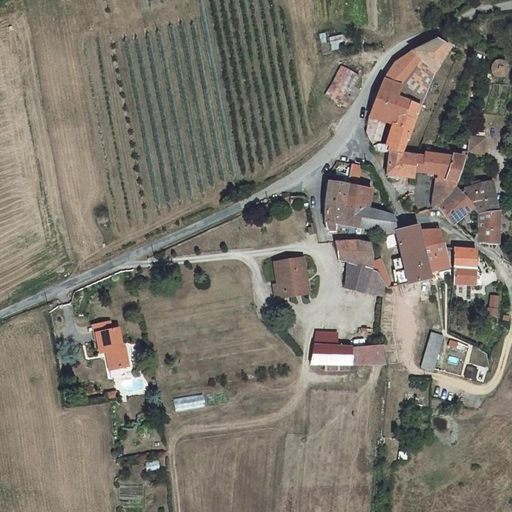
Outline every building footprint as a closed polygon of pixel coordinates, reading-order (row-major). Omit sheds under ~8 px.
[(389,72),(385,79),(402,86),(400,97),(423,106),(426,98),(429,90),(434,77),(437,71),(442,63),(450,48),(437,38),(434,40),(429,43),(419,47),(414,51),(407,54),(402,58),(397,61),(393,66),(389,72)] [(500,64),(496,64),(493,66),(492,67),(492,69),(491,70),(491,72),(492,73),(492,74),(493,76),(494,77),(496,78),(497,78),(499,78),(501,77),(503,76),(504,75),(504,74),(505,71),(504,68),(504,66),(502,65),(500,64)] [(360,77),(349,71),(334,100),(346,107),(351,98),(354,99),(359,88),(355,86),(360,77)] [(402,86),(385,79),(383,82),(380,86),(378,91),(375,99),(371,109),(370,117),(383,121),(391,123),(388,144),(380,144),(373,145),(376,151),(389,153),(405,155),(405,154),(423,106),(400,97),(402,86)] [(368,134),(373,145),(380,144),(383,121),(370,117),(368,122),(367,128),(368,134)] [(441,132),(438,140),(445,144),(448,136),(441,132)] [(461,157),(469,159),(470,146),(463,145),(461,157)] [(417,156),(405,154),(405,155),(389,153),(387,174),(411,180),(414,181),(415,174),(417,156)] [(437,178),(437,182),(446,184),(451,160),(431,156),(424,154),(424,158),(421,175),(437,178)] [(424,158),(417,156),(415,174),(421,175),(424,158)] [(451,160),(446,184),(456,186),(463,165),(451,160)] [(359,180),(362,168),(352,165),(349,177),(359,180)] [(434,210),(437,209),(456,193),(456,186),(446,184),(437,182),(436,194),(433,194),(432,200),(432,203),(433,206),(433,210),(434,210)] [(349,188),(328,183),(324,205),(325,226),(328,232),(336,230),(338,223),(364,227),(365,211),(346,210),(349,188)] [(494,186),(487,188),(491,213),(498,211),(494,198),(494,186)] [(365,211),(367,211),(369,202),(372,203),(374,194),(349,188),(346,210),(365,211)] [(478,215),(491,213),(487,188),(478,189),(468,191),(464,198),(456,193),(437,209),(448,222),(459,214),(463,217),(472,210),(478,215)] [(287,197),(282,199),(284,208),(293,206),(290,197),(287,197)] [(365,211),(364,227),(379,230),(379,213),(367,211),(365,211)] [(497,247),(500,212),(498,211),(491,213),(478,215),(479,229),(473,243),(489,245),(497,247)] [(398,232),(393,215),(379,213),(379,230),(398,232)] [(448,222),(452,226),(463,217),(459,214),(448,222)] [(399,222),(396,215),(393,215),(398,232),(402,251),(403,255),(405,264),(396,266),(401,287),(430,281),(429,274),(424,250),(444,246),(440,232),(420,232),(419,227),(405,231),(403,227),(399,222)] [(315,227),(308,230),(312,236),(318,233),(315,227)] [(377,261),(376,255),(375,247),(362,247),(362,240),(353,240),(337,241),(339,259),(349,261),(347,286),(387,296),(388,289),(390,289),(379,270),(377,261)] [(445,249),(444,246),(424,250),(429,274),(450,271),(445,249)] [(475,252),(454,250),(454,285),(476,286),(475,252)] [(304,257),(281,261),(284,281),(280,281),(277,282),(280,297),(291,296),(291,293),(311,290),(304,257)] [(393,289),(385,259),(377,261),(379,270),(390,289),(393,289)] [(281,261),(276,262),(280,281),(284,281),(281,261)] [(497,308),(499,296),(491,294),(489,307),(497,308)] [(119,330),(96,334),(100,355),(106,354),(109,371),(118,369),(118,371),(130,370),(127,352),(123,353),(119,330)] [(318,333),(316,346),(339,346),(339,333),(318,333)] [(441,335),(428,333),(420,370),(433,373),(441,335)] [(448,343),(447,352),(454,354),(456,345),(448,343)] [(316,346),(312,365),(388,364),(384,346),(344,348),(343,345),(339,346),(316,346)]
